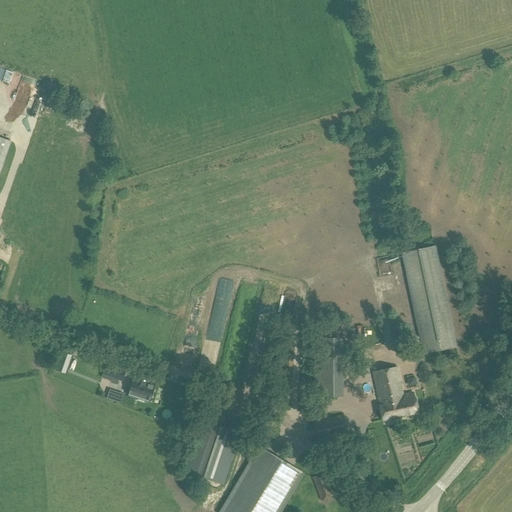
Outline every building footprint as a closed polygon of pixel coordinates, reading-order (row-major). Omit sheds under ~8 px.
[(43,253),(77,132),(30,119),(19,159),(33,163),(31,167),(46,172),(23,250),(30,251),(30,249),(43,253)] [(0,138),(0,174),(11,142),(0,138)] [(37,169),(26,166),(4,243),(15,246),(37,169)] [(436,247),(403,254),(423,355),(456,348),(436,247)] [(239,285),(239,301),(253,301),(254,285),(239,285)] [(407,338),(395,341),(399,356),(410,353),(410,350),(416,348),(415,341),(408,343),(407,338)] [(282,354),(280,398),(291,399),(293,354),(282,354)] [(71,360),(62,356),(57,368),(67,372),(71,360)] [(122,381),(125,370),(106,364),(102,378),(113,381),(113,379),(122,381)] [(414,393),(404,395),(398,368),(374,373),(381,404),(379,405),(383,422),(418,414),(414,393)] [(134,379),(129,396),(149,402),(154,386),(148,384),(149,378),(137,374),(135,380),(134,379)] [(329,387),(329,396),(339,395),(339,387),(329,387)] [(116,392),(113,400),(121,403),(124,395),(116,392)] [(209,402),(186,472),(224,485),(241,434),(223,428),(229,409),(209,402)] [(342,415),(313,422),(320,443),(349,436),(342,415)] [(259,446),(219,511),(281,511),(305,474),(259,446)] [(325,473),(312,478),(321,501),(334,496),(325,473)]
